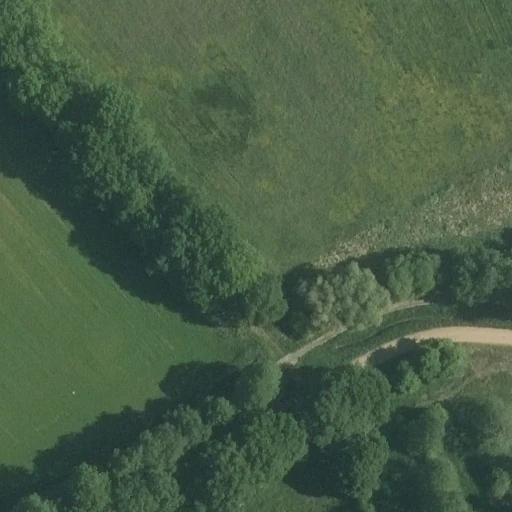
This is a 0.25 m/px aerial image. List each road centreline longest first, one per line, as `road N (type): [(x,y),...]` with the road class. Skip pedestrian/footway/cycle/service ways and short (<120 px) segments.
road 1 (track): [(317,392),(0,29)]
road 2 (track): [(113,511),(317,392)]
road 3 (track): [(317,392),(420,344),(511,340)]
